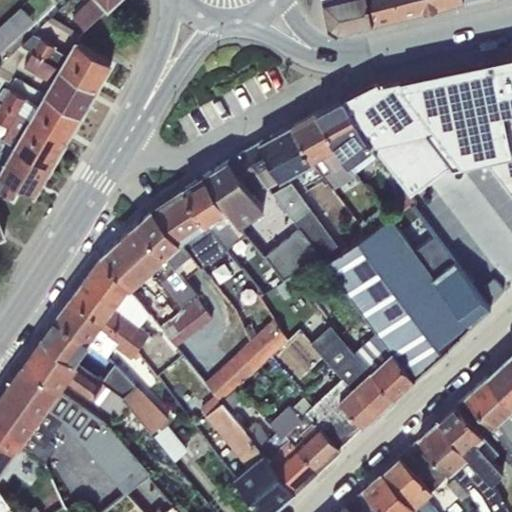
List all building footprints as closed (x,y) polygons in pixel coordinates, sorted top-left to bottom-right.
[(112,0),(88,0),(72,15),(84,27),(112,0)] [(368,0),(322,0),(328,24),(337,30),(373,21),(368,0)] [(368,0),(373,21),(456,0),(368,0)] [(21,5),(0,24),(0,47),(32,17),(21,5)] [(79,39),(76,37),(66,54),(55,47),(56,45),(55,43),(54,44),(33,32),(19,44),(96,88),(111,60),(78,41),(79,39)] [(81,113),(96,88),(19,44),(15,48),(29,56),(24,65),(50,80),(44,92),(81,113)] [(361,129),(378,150),(410,193),(445,166),(485,158),(511,193),(511,53),(383,80),(380,82),(377,78),(344,95),(343,95),(342,95),(361,129)] [(65,139),(81,113),(44,92),(36,105),(26,99),(26,98),(4,86),(0,92),(0,99),(2,101),(65,139)] [(361,129),(342,95),(316,110),(332,140),(353,168),(378,150),(361,129)] [(50,165),(65,139),(2,101),(1,102),(0,101),(0,120),(9,126),(2,137),(13,144),(50,165)] [(332,140),(316,110),(292,123),(313,158),(333,188),(357,174),(353,168),(332,140)] [(313,158),(292,123),(240,151),(265,183),(267,185),(313,158)] [(35,192),(50,165),(13,144),(0,167),(0,191),(1,191),(12,197),(20,184),(35,192)] [(265,183),(240,151),(203,173),(241,222),(264,207),(253,191),(265,183)] [(241,222),(203,173),(183,186),(224,240),(228,246),(248,231),(241,222)] [(342,249),(291,180),(271,191),(299,227),(321,256),(326,262),(377,329),(414,377),(470,324),(414,250),(388,217),(342,249)] [(224,240),(183,186),(152,207),(196,259),(224,240)] [(196,259),(152,207),(136,222),(184,276),(200,264),(196,259)] [(184,276),(136,222),(103,252),(129,284),(130,286),(150,269),(181,307),(196,295),(199,292),(184,276)] [(321,256),(299,227),(265,254),(283,278),(321,256)] [(414,250),(470,324),(471,324),(491,306),(435,235),(414,250)] [(129,284),(103,252),(72,293),(141,344),(150,331),(140,324),(114,305),(129,284)] [(326,262),(321,256),(291,275),(297,283),(326,262)] [(297,283),(291,275),(276,284),(286,297),(301,287),(297,283)] [(114,305),(140,324),(151,312),(130,286),(129,284),(114,305)] [(131,356),(141,344),(72,293),(55,316),(89,339),(107,353),(114,343),(131,356)] [(171,316),(161,324),(177,344),(213,316),(196,295),(181,307),(171,315),(171,316)] [(89,339),(55,316),(41,336),(74,360),(89,339)] [(256,333),(249,339),(267,357),(288,338),(274,316),(256,333)] [(243,326),(249,339),(256,333),(251,322),(243,326)] [(342,376),(377,412),(395,395),(355,349),(332,322),(310,342),(342,376)] [(355,349),(395,395),(414,377),(377,329),(373,332),(372,332),(360,344),(361,344),(355,349)] [(74,360),(41,336),(23,361),(60,388),(66,379),(117,415),(128,400),(123,395),(101,380),(74,360)] [(267,357),(249,339),(205,379),(216,393),(222,400),(267,357)] [(511,350),(486,375),(511,397),(511,350)] [(106,422),(60,388),(23,361),(0,392),(0,429),(21,444),(44,460),(56,444),(48,438),(62,419),(127,490),(150,472),(106,422)] [(101,380),(123,395),(136,384),(116,361),(101,380)] [(511,397),(486,375),(456,401),(499,449),(510,460),(511,458),(511,397)] [(306,410),(339,447),(377,412),(342,376),(312,404),(306,410)] [(136,384),(123,395),(128,400),(152,430),(169,417),(137,383),(136,384)] [(245,429),(222,400),(216,393),(201,405),(247,463),(235,474),(265,511),(266,511),(282,500),(282,499),(294,489),(245,429)] [(287,439),(316,468),(339,447),(306,410),(312,404),(303,395),(293,405),(291,402),(269,421),(287,439)] [(499,449),(456,401),(438,418),(492,477),(503,467),(492,455),(499,449)] [(492,477),(438,418),(419,435),(454,476),(466,490),(469,488),(474,483),(482,492),(492,511),(495,511),(506,504),(492,478),(492,477)] [(245,429),(294,489),(316,468),(287,439),(279,446),(256,419),(245,429)] [(167,422),(154,433),(175,459),(188,448),(167,422)] [(0,475),(21,444),(0,429),(0,475)] [(445,476),(413,441),(382,469),(422,511),(439,511),(425,495),(445,476)] [(422,511),(382,469),(346,502),(354,511),(422,511)] [(466,490),(454,476),(446,483),(461,499),(468,493),(466,490)] [(474,483),(469,488),(481,511),(492,511),(482,492),(474,483)] [(15,511),(0,489),(0,511),(15,511)] [(354,511),(346,502),(345,503),(345,502),(333,511),(354,511)]
